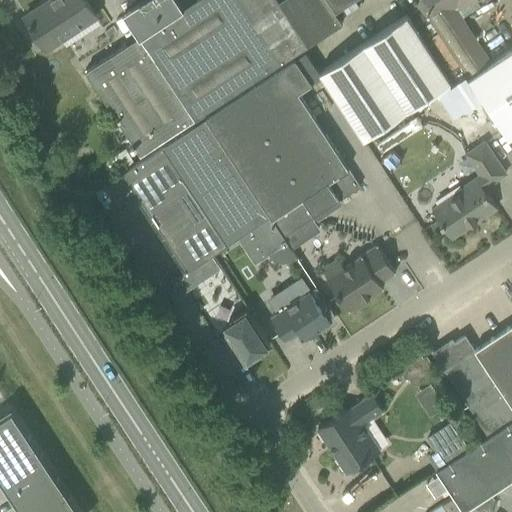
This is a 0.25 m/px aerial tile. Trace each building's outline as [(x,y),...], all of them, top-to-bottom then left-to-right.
[(47,0),(25,15),(46,48),(95,15),(85,0),(47,0)] [(335,11),(327,0),(193,0),(178,10),(170,0),(149,0),(146,3),(143,0),(124,13),(139,35),(85,71),(140,156),(157,144),(293,54),(306,46),(342,22),(335,11)] [(327,0),(335,11),(350,0),(327,0)] [(472,34),(453,5),(457,2),(460,5),(467,0),(417,0),(431,20),(450,48),(472,34)] [(406,14),(319,71),(363,138),(450,80),(406,14)] [(511,48),(490,62),(472,34),(450,48),(469,77),(508,137),(511,133),(511,48)] [(312,83),(295,57),(205,116),(283,236),(360,185),(298,92),(312,83)] [(283,236),(205,116),(159,146),(161,149),(224,248),(239,238),(255,261),(256,261),(286,241),(283,236)] [(451,236),(496,206),(483,187),(506,172),(484,140),(466,153),(481,175),(432,208),(451,236)] [(224,248),(161,149),(120,175),(183,273),(184,274),(212,256),(224,248)] [(336,256),(321,267),(348,309),(352,306),(354,309),(365,302),(363,299),(383,286),(376,276),(390,267),(394,272),(395,271),(377,244),(343,267),(336,256)] [(183,273),(177,276),(186,290),(220,268),(212,256),(184,274),(183,273)] [(301,277),(267,299),(276,312),(271,316),(284,336),(298,327),(305,338),(330,321),(327,317),(334,313),(316,286),(310,290),(301,277)] [(266,344),(269,342),(246,307),(234,315),(236,318),(225,325),(227,328),(224,330),(245,362),(261,352),(259,350),(266,345),(266,344)] [(511,323),(474,348),(511,405),(511,323)] [(444,369),(487,436),(511,418),(511,407),(507,400),(465,333),(453,341),(449,340),(433,351),(444,369)] [(410,382),(418,383),(421,379),(426,380),(435,374),(429,366),(432,364),(423,351),(398,367),(403,376),(409,376),(410,382)] [(363,460),(372,454),(379,449),(368,433),(360,420),(364,417),(366,420),(372,416),(374,419),(381,413),(380,411),(382,409),(371,393),(351,407),(351,406),(317,428),(346,471),(363,460)] [(0,471),(36,447),(29,435),(27,436),(10,411),(0,418),(0,471)] [(511,418),(487,436),(468,448),(437,469),(435,470),(453,497),(442,504),(446,511),(480,511),(475,503),(511,478),(511,418)] [(450,421),(426,437),(435,450),(428,455),(437,469),(468,448),(450,421)] [(36,447),(0,471),(0,479),(21,510),(61,483),(57,477),(55,479),(39,454),(41,453),(36,447)] [(61,483),(21,510),(21,511),(77,511),(67,497),(69,495),(61,483)] [(11,511),(1,489),(0,489),(0,511),(11,511)]
